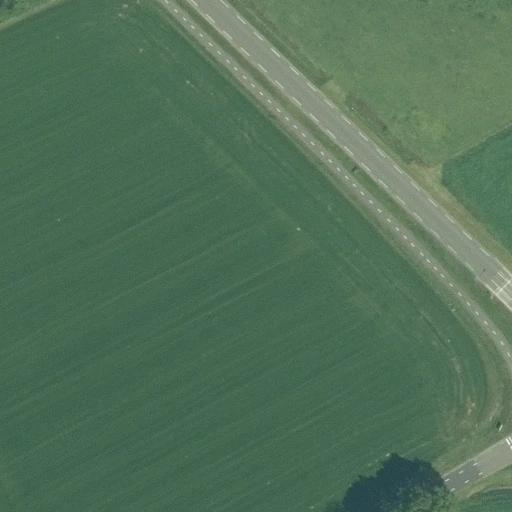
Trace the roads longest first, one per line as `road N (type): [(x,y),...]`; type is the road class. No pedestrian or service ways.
road 1 (primary): [(511,298),(200,0)]
road 2 (unclassified): [(406,511),(511,452)]
